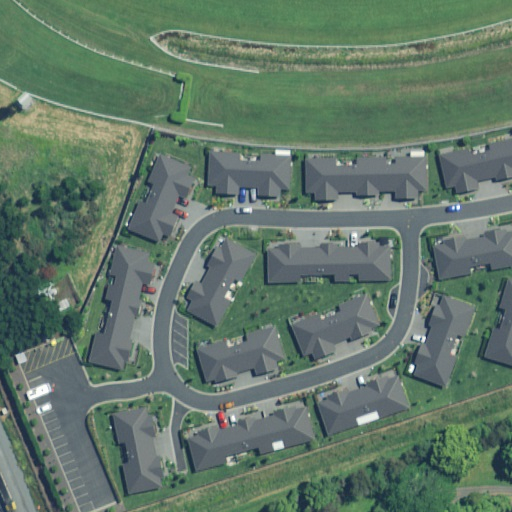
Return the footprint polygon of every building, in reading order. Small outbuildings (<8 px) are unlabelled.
[(32,93),(21,103),(27,110),(38,100),(32,93)] [(511,189),(511,143),(450,156),(460,201),(511,189)] [(214,202),(299,202),(299,158),(214,158),(214,202)] [(314,206),(434,206),(434,162),(314,161),(314,206)] [(138,235),(175,252),(207,181),(170,164),(138,235)] [(511,230),(439,243),(446,284),(511,272),(511,230)] [(194,317),(229,337),(272,263),(237,243),(194,317)] [(274,244),(274,287),(399,287),(399,244),(274,244)] [(90,363),(129,374),(162,260),(124,249),(90,363)] [(54,285),(43,293),(50,301),(60,293),(54,285)] [(65,299),(54,307),(59,314),(71,307),(65,299)] [(390,331),(377,299),(301,328),(314,360),(390,331)] [(414,381),(458,397),(487,315),(444,299),(414,381)] [(511,300),(494,365),(511,369),(511,300)] [(295,368),(285,331),(206,353),(217,390),(295,368)] [(408,374),(323,399),(336,440),(420,415),(408,374)] [(312,403),(195,436),(207,478),(324,445),(312,403)] [(162,409),(123,415),(136,499),(175,493),(162,409)]
